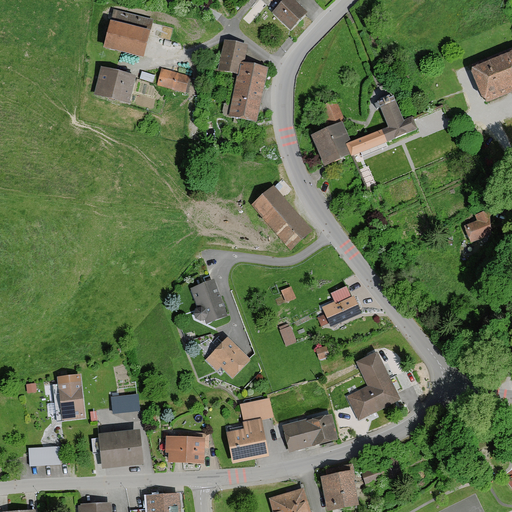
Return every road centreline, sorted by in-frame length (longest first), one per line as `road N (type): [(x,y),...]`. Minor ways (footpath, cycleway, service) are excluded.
road 1 (residential): [(288,71),(283,120),(303,186),(453,386)]
road 2 (residential): [(202,478),(288,468),(361,448),(409,427),(453,386)]
road 3 (residential): [(0,488),(202,478)]
road 4 (residential): [(511,232),(511,358)]
